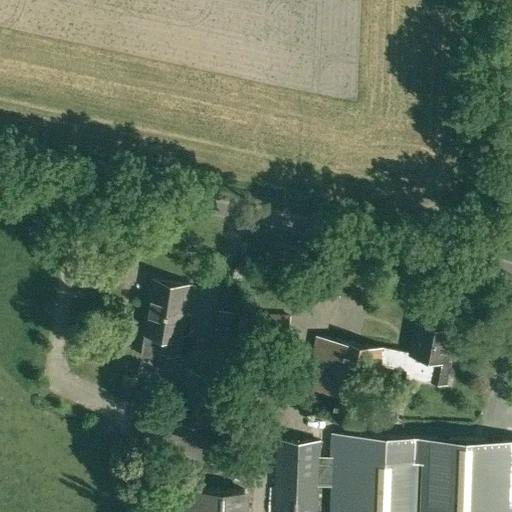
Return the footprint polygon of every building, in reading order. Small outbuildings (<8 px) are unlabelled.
[(145,331),(141,354),(160,357),(161,349),(178,352),(183,322),(179,321),(183,299),(187,299),(189,283),(153,277),(145,331)] [(212,461),(227,373),(237,313),(220,310),(210,370),(185,366),(177,418),(141,412),(135,448),(212,461)] [(289,339),(290,312),(240,310),(239,338),(289,339)] [(448,359),(455,328),(417,320),(411,351),(336,337),(317,334),(304,406),(323,409),(323,410),(371,419),(382,361),(409,366),(407,374),(431,379),(432,375),(447,378),(451,359),(448,359)] [(277,437),(274,511),(317,511),(319,483),(332,484),(330,511),(511,511),(511,437),(330,431),(329,455),(320,454),(320,439),(277,437)] [(249,511),(250,488),(181,486),(180,511),(249,511)]
